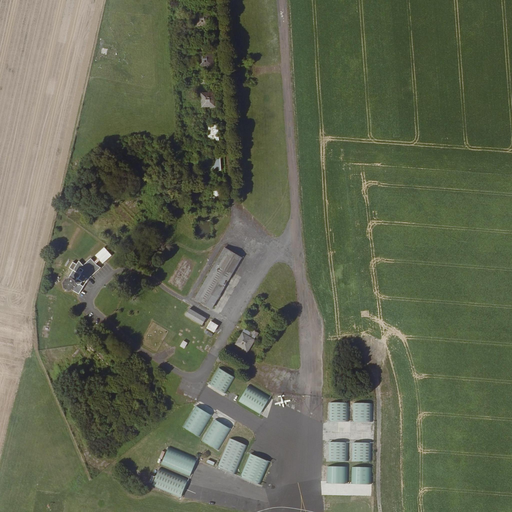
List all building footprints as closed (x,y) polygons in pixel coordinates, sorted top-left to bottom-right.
[(210,14),(204,11),(197,12),(197,24),(204,24),(209,24),(209,18),(211,18),(210,14)] [(200,30),(200,38),(200,42),(209,42),(208,34),(205,34),(205,30),(200,30)] [(199,51),(200,62),(207,62),(207,64),(208,64),(213,64),(213,51),(199,51)] [(203,106),(211,105),(215,105),(215,99),(216,99),(216,91),(210,91),(210,92),(202,93),(203,106)] [(210,135),(205,135),(205,140),(219,139),(218,124),(209,125),(210,135)] [(207,166),(207,167),(209,169),(210,170),(221,169),(220,157),(212,157),(212,166),(207,166)] [(214,188),(214,189),(223,197),(222,188),(214,188)] [(223,197),(214,189),(214,196),(209,196),(209,201),(223,201),(223,197)] [(72,270),(65,281),(67,283),(66,286),(78,294),(83,286),(79,283),(80,280),(82,281),(84,280),(86,278),(88,279),(100,267),(96,264),(99,261),(102,264),(111,255),(104,247),(95,256),(98,259),(94,262),(90,258),(82,265),(78,260),(76,264),(73,262),(69,268),(72,270)] [(225,247),(224,248),(227,250),(231,253),(241,258),(242,258),(225,247)] [(227,250),(224,248),(195,298),(211,308),(241,258),(231,253),(227,250)] [(190,308),(186,315),(202,324),(206,318),(190,308)] [(211,321),(207,327),(214,331),(218,325),(211,321)] [(236,344),(243,348),(246,350),(250,345),(251,346),(255,340),(254,339),(256,335),(257,336),(259,333),(251,328),(249,331),(244,329),(242,332),(243,333),(236,344)] [(235,378),(220,368),(210,384),(225,394),(235,378)] [(270,398),(249,385),(239,401),(260,414),(270,398)] [(348,403),(330,403),(329,421),(347,422),(348,403)] [(373,404),(354,404),(354,423),(372,423),(373,404)] [(212,416),(196,406),(184,427),(199,436),(212,416)] [(231,429),(215,420),(203,441),(218,450),(231,429)] [(218,467),(234,475),(247,447),(231,439),(218,467)] [(347,444),(329,443),(328,462),(347,463),(347,444)] [(371,443),(353,443),(352,462),(371,462),(371,443)] [(169,447),(161,464),(189,476),(197,460),(169,447)] [(270,463),(249,454),(239,475),(261,484),(270,463)] [(348,467),(328,467),(327,483),(348,483),(348,467)] [(372,468),(352,467),(352,483),(371,484),(372,468)] [(159,468),(152,485),(180,498),(188,481),(159,468)]
